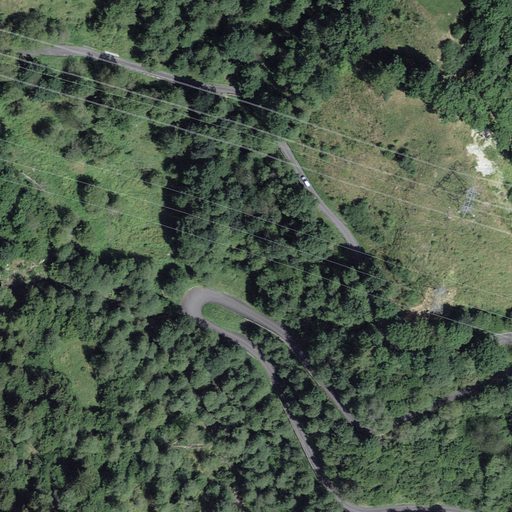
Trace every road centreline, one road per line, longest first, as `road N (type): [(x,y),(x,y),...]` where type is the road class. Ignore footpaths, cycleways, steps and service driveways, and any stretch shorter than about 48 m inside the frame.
road 1 (unclassified): [(459,511),(345,505),(262,359),(200,321),(190,305),(206,295),(270,324),(362,427),(511,375)]
road 2 (unclassified): [(511,339),(394,345),(354,248),(251,98),(63,50),(0,54)]
road 3 (track): [(120,252),(225,279),(249,294),(270,324)]
